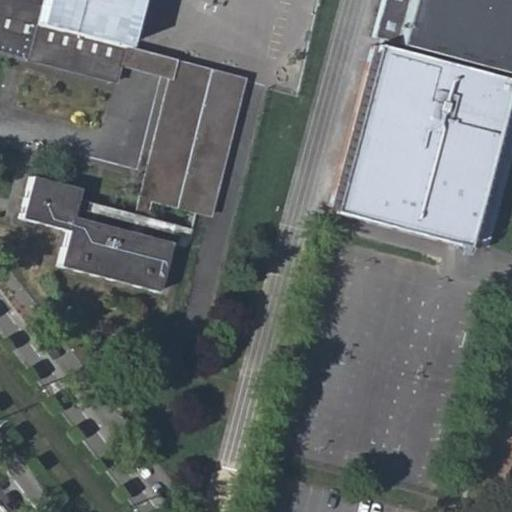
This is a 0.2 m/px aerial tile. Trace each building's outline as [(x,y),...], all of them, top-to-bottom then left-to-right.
[(0,0),(0,53),(112,83),(117,65),(121,48),(133,0),(0,0)] [(511,0),(380,0),(370,38),(397,45),(398,40),(511,70),(511,0)] [(511,143),(511,84),(370,46),(325,212),(460,249),(462,242),(485,248),(511,143)] [(166,79),(169,79),(174,61),(121,48),(117,65),(166,79)] [(181,172),(171,207),(208,216),(242,79),(174,61),(169,79),(166,79),(133,214),(145,217),(149,201),(154,202),(163,167),(181,172)] [(171,207),(181,172),(163,167),(154,202),(171,207)] [(75,199),(77,189),(28,176),(17,220),(64,231),(54,267),(155,293),(169,242),(140,235),(128,232),(91,222),(82,220),(70,217),(72,209),(75,199)] [(176,245),(186,248),(191,229),(145,217),(133,214),(75,199),(72,209),(84,212),(82,220),(91,222),(93,214),(130,224),(128,232),(140,235),(142,227),(178,237),(176,245)]
